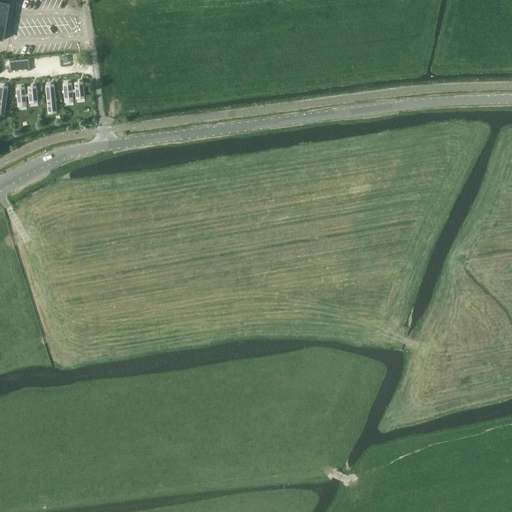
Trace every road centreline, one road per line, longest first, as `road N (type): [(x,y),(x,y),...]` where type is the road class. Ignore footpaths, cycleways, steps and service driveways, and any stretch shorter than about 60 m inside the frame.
road 1 (tertiary): [(106,145),(432,103),(511,101)]
road 2 (unclassified): [(106,145),(84,0)]
